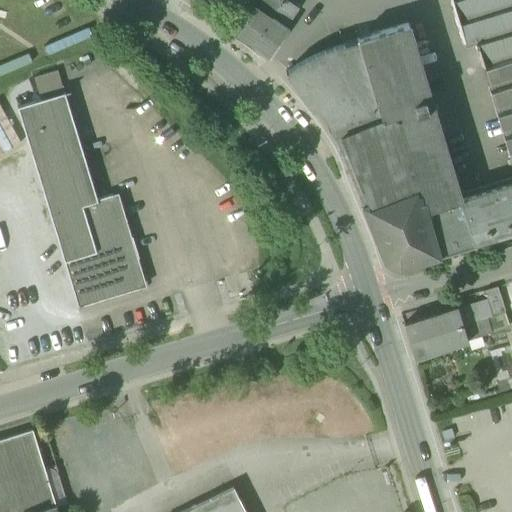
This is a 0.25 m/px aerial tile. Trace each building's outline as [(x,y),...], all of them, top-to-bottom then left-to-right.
[(263,0),(257,10),(270,19),(281,0),(263,0)] [(284,0),(281,0),(270,19),(283,28),(296,8),(284,0)] [(511,0),(450,0),(464,44),(475,40),(511,162),(511,180),(461,197),(408,22),(357,38),(357,40),(344,44),(333,47),(324,51),(314,55),(305,60),(296,65),(286,72),(291,80),(312,109),(317,106),(324,116),(329,124),(333,135),(334,135),(361,202),(360,203),(383,259),(384,259),(397,266),(398,266),(437,254),(511,231),(511,0)] [(252,44),(270,19),(257,10),(254,9),(238,34),(252,44)] [(284,29),(283,28),(270,19),(252,44),(268,54),(284,29)] [(89,27),(44,46),(48,55),(93,36),(89,27)] [(29,53),(0,65),(0,76),(33,63),(29,53)] [(35,78),(42,100),(65,92),(58,71),(35,78)] [(18,107),(50,214),(98,199),(65,93),(18,107)] [(50,214),(78,307),(141,288),(113,195),(98,199),(50,214)] [(492,315),(505,311),(506,310),(498,286),(485,290),(487,299),(492,315)] [(487,299),(466,305),(471,321),(486,316),(492,315),(487,299)] [(466,305),(457,308),(457,306),(404,324),(410,342),(415,359),(468,341),(467,339),(464,329),(462,324),(468,322),(471,321),(466,305)] [(486,316),(491,332),(492,336),(511,331),(509,323),(508,320),(505,311),(492,315),(486,316)] [(471,321),(468,322),(462,324),(464,329),(467,339),(491,332),(486,316),(471,321)] [(511,387),(511,375),(496,380),(499,391),(511,387)] [(0,511),(36,511),(56,506),(45,469),(33,430),(0,439),(0,511)] [(49,468),(45,469),(56,506),(68,503),(59,475),(57,472),(54,470),(51,468),(49,468)] [(245,511),(233,487),(182,511),(245,511)]
